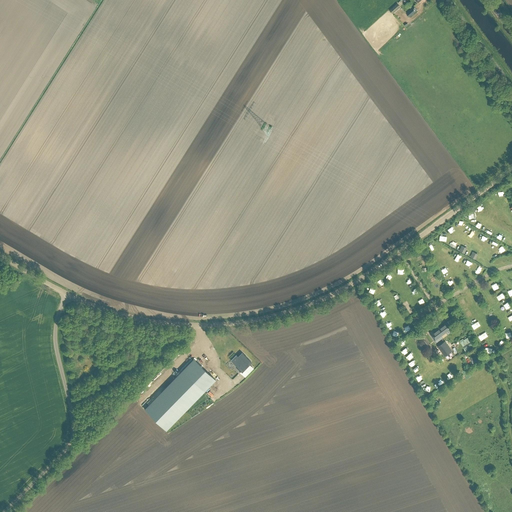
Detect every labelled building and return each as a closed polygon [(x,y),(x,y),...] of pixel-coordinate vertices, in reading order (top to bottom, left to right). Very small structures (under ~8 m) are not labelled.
[(393,14),(401,7),(397,3),(390,10),(393,14)] [(410,17),(418,10),(414,6),(406,13),(410,17)] [(503,227),(508,224),(504,219),(500,222),(503,227)] [(453,327),(448,321),(440,327),(439,325),(430,332),(437,341),(449,333),(448,330),(453,327)] [(430,353),(435,351),(425,335),(421,338),(430,353)] [(445,342),(438,346),(446,356),(452,351),(445,342)] [(232,362),(243,371),(241,373),(246,377),(254,369),(249,365),(252,362),(243,354),(238,358),(237,357),(232,362)] [(215,380),(193,359),(144,409),(166,430),(215,380)] [(449,382),(453,379),(449,372),(445,375),(449,382)]
